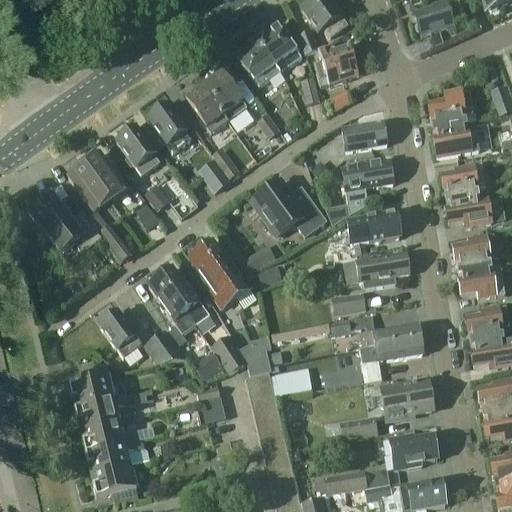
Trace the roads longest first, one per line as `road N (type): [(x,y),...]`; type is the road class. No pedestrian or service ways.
road 1 (residential): [(469,511),(392,84)]
road 2 (residential): [(57,327),(392,84)]
road 3 (tertiary): [(40,131),(227,0)]
road 4 (residential): [(35,511),(0,362)]
road 5 (unclassified): [(40,131),(4,0)]
road 6 (residential): [(392,84),(511,33)]
